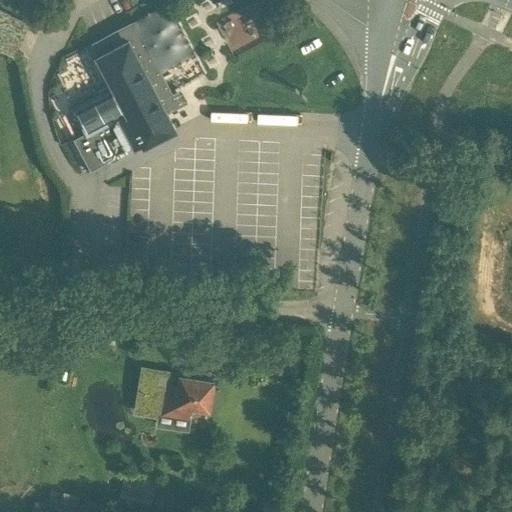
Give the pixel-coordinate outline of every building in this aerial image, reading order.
[(231,47),(271,31),(259,1),(219,17),(231,47)] [(167,7),(140,15),(146,33),(173,25),(167,7)] [(0,47),(13,54),(27,24),(0,10),(0,47)] [(71,109),(98,160),(132,142),(135,147),(143,142),(143,143),(173,128),(158,99),(171,93),(133,22),(91,44),(112,83),(98,90),(100,93),(71,109)] [(195,60),(183,61),(186,82),(198,80),(195,60)] [(297,122),(297,112),(256,111),(255,121),(297,122)] [(155,175),(138,174),(137,204),(154,205),(155,175)] [(201,231),(200,201),(196,201),(195,180),(185,180),(187,231),(201,231)] [(106,254),(104,283),(122,284),(125,256),(106,254)] [(61,313),(60,334),(74,334),(75,313),(61,313)] [(212,381),(144,370),(138,410),(187,418),(189,405),(208,408),(212,381)]
